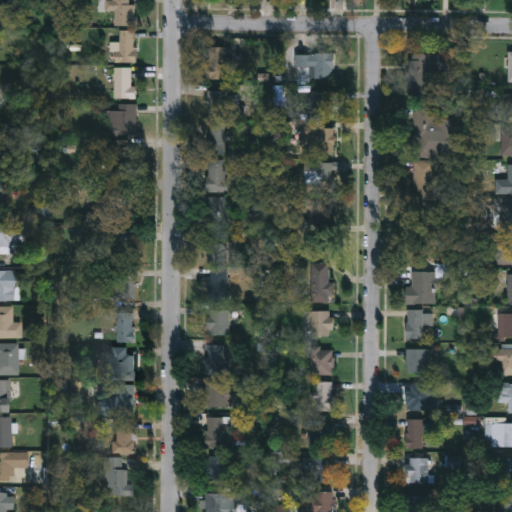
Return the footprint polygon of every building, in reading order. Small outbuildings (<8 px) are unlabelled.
[(135,0),(135,25),(114,25),(114,12),(106,12),(106,0),(135,0)] [(135,30),(135,62),(110,62),(110,41),(120,41),(120,30),(135,30)] [(228,45),(228,78),(207,78),(207,45),(228,45)] [(511,81),(500,81),(500,49),(511,49),(511,81)] [(335,77),(295,77),(295,51),(335,51),(335,77)] [(409,52),(447,52),(447,75),(432,75),(432,96),(409,96),(409,52)] [(134,97),(115,98),(114,67),(133,67),(134,97)] [(234,112),(207,112),(207,88),(234,88),(234,112)] [(313,114),(313,90),(338,90),(338,114),(313,114)] [(511,117),(503,117),(503,92),(511,92),(511,117)] [(137,134),(107,134),(107,109),(118,109),(118,103),(137,103),(137,134)] [(415,105),(435,106),(435,116),(455,116),(454,155),(414,154),(415,105)] [(225,123),(224,153),(207,153),(207,123),(225,123)] [(335,152),(305,152),(305,126),(335,126),(335,152)] [(511,153),(503,153),(503,128),(511,128),(511,153)] [(207,157),(226,157),(226,191),(207,191),(207,157)] [(436,158),(436,206),(414,206),(414,158),(436,158)] [(299,160),(332,160),(332,188),(299,188),(299,160)] [(228,196),(228,221),(211,221),(211,196),(228,196)] [(511,228),(503,228),(503,200),(511,200),(511,228)] [(0,254),(0,225),(25,225),(25,246),(13,246),(13,252),(1,252),(1,254),(0,254)] [(229,230),(229,240),(236,240),(236,261),(207,261),(207,230),(229,230)] [(511,263),(492,263),(492,240),(511,240),(511,263)] [(135,284),(118,284),(118,245),(135,245),(135,284)] [(334,280),(334,300),(311,300),(311,261),(329,261),(330,280),(334,280)] [(207,299),(207,267),(229,267),(229,299),(207,299)] [(435,270),(435,302),(411,302),(411,270),(435,270)] [(0,271),(15,271),(15,291),(6,291),(6,301),(0,301),(0,271)] [(0,307),(14,307),(14,322),(22,322),(22,338),(0,338),(0,307)] [(234,308),(234,333),(207,333),(207,308),(234,308)] [(407,338),(407,308),(423,308),(423,338),(407,338)] [(309,336),(309,310),(332,310),(332,336),(309,336)] [(118,341),(118,312),(134,312),(134,341),(118,341)] [(511,336),(497,336),(497,312),(511,312),(511,336)] [(19,375),(0,375),(0,343),(19,343),(19,375)] [(223,344),(223,373),(206,373),(206,344),(223,344)] [(511,344),(511,373),(500,373),(500,344),(511,344)] [(333,346),(333,371),(311,371),(311,346),(333,346)] [(111,347),(132,347),(132,380),(111,380),(111,347)] [(428,347),(428,371),(407,371),(407,347),(428,347)] [(9,412),(0,412),(0,380),(9,380),(9,412)] [(333,409),(311,409),(311,380),(333,380),(333,409)] [(511,411),(502,411),(502,381),(511,381),(511,411)] [(204,405),(204,382),(239,382),(239,398),(229,398),(229,405),(204,405)] [(428,409),(407,409),(407,383),(428,383),(428,409)] [(100,415),(100,395),(110,395),(110,384),(135,384),(135,415),(100,415)] [(228,415),(228,442),(207,442),(207,415),(228,415)] [(0,416),(12,416),(12,447),(0,447),(0,416)] [(406,446),(406,418),(423,418),(423,446),(406,446)] [(134,453),(113,453),(113,419),(134,419),(134,453)] [(333,443),(311,443),(311,420),(333,420),(333,443)] [(511,421),(511,445),(491,445),(491,421),(511,421)] [(0,452),(28,452),(28,467),(15,468),(15,480),(0,480),(0,452)] [(228,454),(228,479),(208,479),(208,454),(228,454)] [(333,456),(333,480),(306,480),(306,456),(333,456)] [(429,456),(428,481),(407,481),(407,456),(429,456)] [(134,496),(102,496),(102,457),(125,457),(125,484),(134,484),(134,496)] [(511,457),(511,481),(503,481),(503,457),(511,457)] [(239,511),(204,511),(204,491),(239,491),(239,511)] [(302,511),(302,491),(333,491),(333,511),(302,511)] [(511,491),(511,511),(502,511),(502,491),(511,491)] [(12,511),(0,511),(0,492),(12,492),(12,511)] [(429,493),(429,511),(406,511),(406,493),(429,493)]
